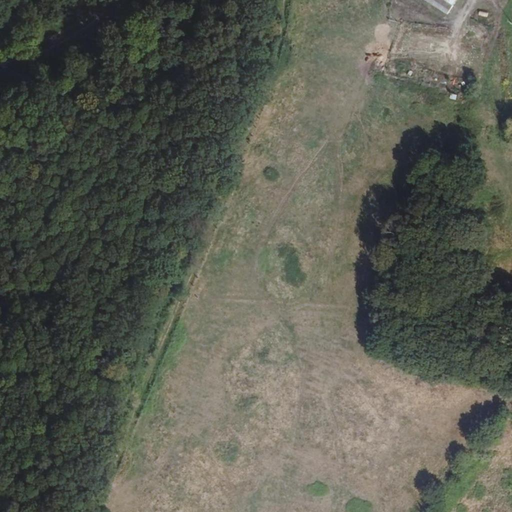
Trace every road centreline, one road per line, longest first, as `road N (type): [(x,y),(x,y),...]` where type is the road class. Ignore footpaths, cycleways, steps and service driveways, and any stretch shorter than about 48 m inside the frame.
road 1 (track): [(99,511),(272,60),(285,0)]
road 2 (secondary): [(0,61),(81,24),(109,0)]
